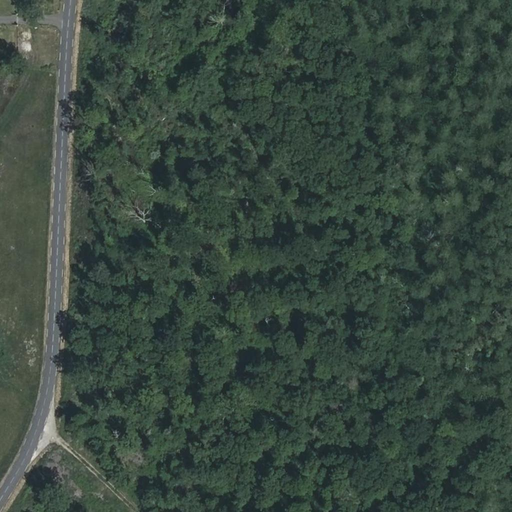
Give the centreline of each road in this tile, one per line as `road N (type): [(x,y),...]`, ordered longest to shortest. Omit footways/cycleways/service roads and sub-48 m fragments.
road 1 (unclassified): [(0,485),(42,393),(71,0)]
road 2 (track): [(132,511),(34,421)]
